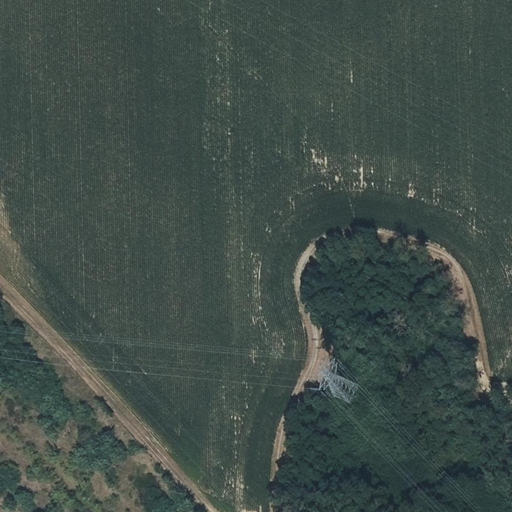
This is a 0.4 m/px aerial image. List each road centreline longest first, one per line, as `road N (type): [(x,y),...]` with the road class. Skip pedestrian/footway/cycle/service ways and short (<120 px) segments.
road 1 (track): [(278,511),(286,425),(316,338),(300,271),(321,241),(361,231),(439,252),(461,281),(482,375),(491,388),(511,394)]
road 2 (track): [(0,284),(208,511)]
